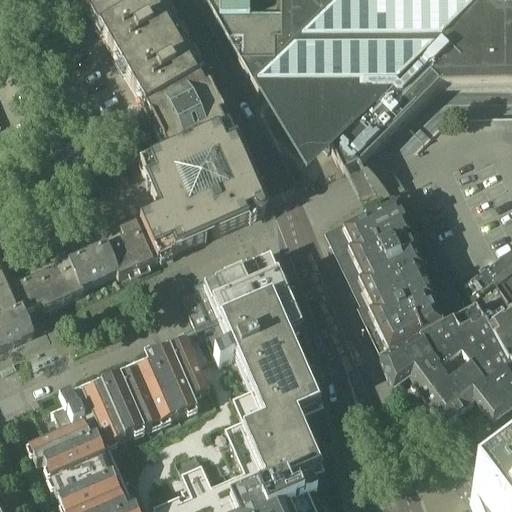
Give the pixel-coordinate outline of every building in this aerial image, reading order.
[(77,0),(98,34),(156,0),(77,0)] [(180,40),(156,0),(98,34),(121,74),(180,40)] [(511,0),(200,0),(201,1),(204,5),(213,23),(216,27),(238,66),(257,100),(258,99),(253,90),(259,90),(272,103),(269,106),(270,107),(273,104),(292,123),(292,124),(293,124),(294,126),(292,130),(292,134),(294,139),(298,141),(302,142),(305,142),(307,141),(308,139),(312,143),(309,146),(310,147),(313,144),(318,149),(327,157),(330,154),(337,169),(339,168),(343,178),(357,171),(372,156),(438,91),(487,91),(511,90),(511,0)] [(144,114),(202,81),(203,80),(180,40),(121,74),(144,114)] [(208,139),(227,131),(225,127),(226,127),(204,84),(203,84),(202,81),(144,114),(140,116),(142,118),(141,119),(142,120),(160,157),(161,156),(162,158),(162,159),(208,139)] [(245,172),(227,131),(208,139),(227,180),(245,172)] [(247,227),(245,222),(227,180),(208,139),(162,159),(162,158),(138,169),(159,217),(141,225),(140,225),(138,226),(139,227),(157,267),(206,245),(199,230),(206,227),(209,236),(210,237),(211,238),(212,239),(213,240),(214,240),(216,240),(217,240),(219,240),(247,227)] [(129,188),(119,166),(105,172),(115,194),(129,188)] [(105,172),(92,178),(101,200),(115,194),(105,172)] [(264,214),(263,213),(245,172),(227,180),(245,222),(253,218),(254,219),(254,220),(255,221),(257,221),(258,222),(259,222),(260,221),(261,221),(262,220),(263,219),(264,218),(264,217),(264,215),(264,214)] [(388,360),(465,319),(464,317),(406,197),(361,219),(362,220),(363,220),(365,224),(334,239),(350,273),(358,269),(361,275),(357,277),(361,286),(354,290),(360,303),(368,300),(371,306),(367,308),(371,317),(375,315),(383,330),(375,334),(387,358),(387,359),(388,359),(388,360)] [(109,241),(110,242),(113,249),(11,295),(6,297),(27,344),(33,341),(24,320),(41,313),(43,317),(83,300),(81,295),(116,280),(118,284),(157,267),(139,227),(109,241)] [(474,314),(489,341),(511,382),(511,254),(463,291),(475,313),(474,314)] [(59,403),(22,419),(44,470),(62,511),(331,511),(313,377),(264,266),(248,273),(215,287),(203,293),(197,295),(181,302),(198,342),(81,394),(79,394),(72,397),(70,394),(58,400),(59,403)] [(6,297),(4,293),(0,294),(0,356),(27,344),(6,297)] [(441,433),(473,409),(491,432),(511,416),(511,382),(489,341),(474,314),(465,319),(388,360),(388,361),(387,361),(388,362),(400,390),(399,390),(400,392),(407,387),(413,395),(414,397),(415,397),(419,403),(418,406),(422,411),(426,412),(431,419),(422,426),(430,437),(439,430),(441,433)] [(511,511),(511,479),(471,510),(471,511),(511,511)]
